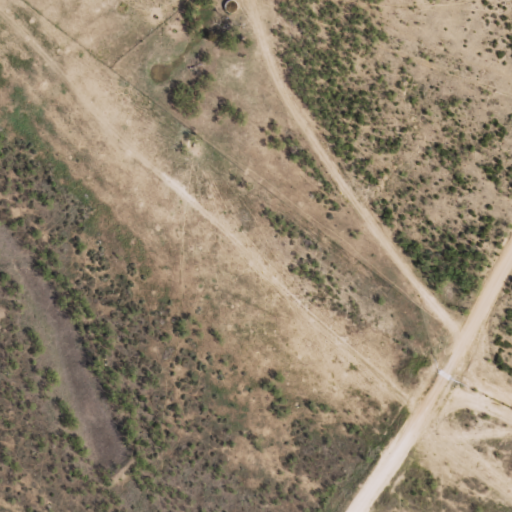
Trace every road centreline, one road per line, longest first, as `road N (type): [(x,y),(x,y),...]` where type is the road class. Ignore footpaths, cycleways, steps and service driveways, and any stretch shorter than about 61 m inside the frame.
road 1 (track): [(266,0),(295,149),(395,262),(481,287),(511,271)]
road 2 (track): [(382,511),(468,364),(481,287)]
